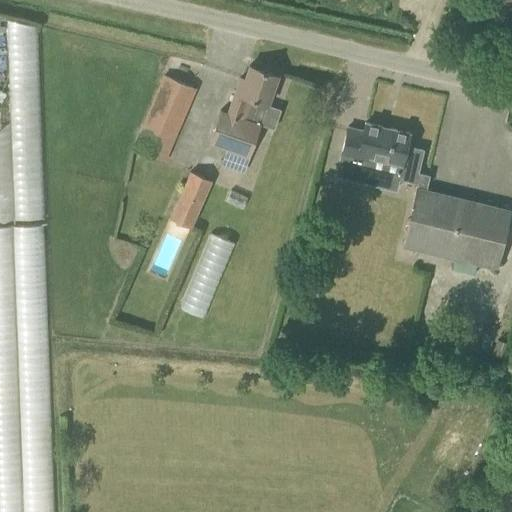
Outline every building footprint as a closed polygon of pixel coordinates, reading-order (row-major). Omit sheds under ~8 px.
[(42,327),(34,15),(0,16),(0,245),(12,245),(13,269),(14,269),(14,279),(15,279),(16,327),(42,327)] [(245,170),(278,75),(250,65),(245,79),(240,78),(228,114),(222,112),(211,143),(228,148),(224,163),(245,170)] [(163,159),(195,88),(169,76),(137,148),(163,159)] [(367,157),(402,165),(399,177),(415,181),(423,149),(406,146),(409,133),(365,122),(362,134),(347,130),(340,160),(336,175),(362,181),(367,157)] [(190,228),(212,180),(190,171),(169,219),(190,228)] [(418,187),(404,245),(496,268),(510,209),(418,187)] [(179,307),(204,317),(234,241),(210,231),(179,307)] [(384,427),(397,427),(397,396),(385,396),(384,427)] [(480,439),(492,415),(472,405),(460,429),(480,439)] [(472,511),(509,511),(511,509),(511,469),(501,463),(472,511)] [(453,470),(448,478),(438,495),(436,500),(444,505),(462,475),(453,470)]
